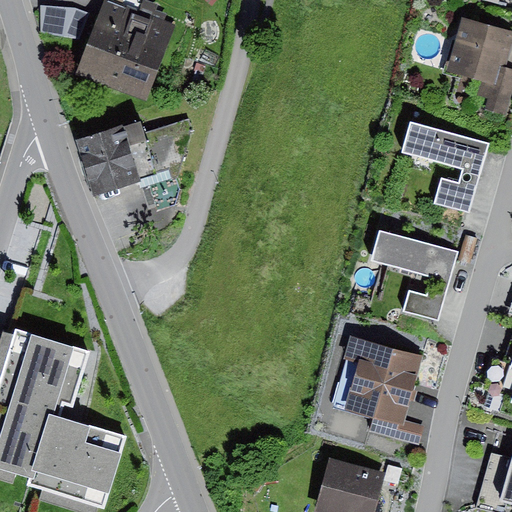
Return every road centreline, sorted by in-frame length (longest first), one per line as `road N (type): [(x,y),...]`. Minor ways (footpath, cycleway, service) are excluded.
road 1 (tertiary): [(36,112),(174,476)]
road 2 (residential): [(428,511),(511,182)]
road 3 (residential): [(36,112),(0,231)]
